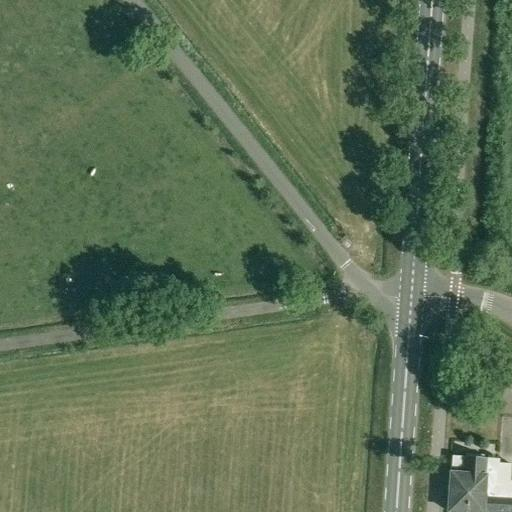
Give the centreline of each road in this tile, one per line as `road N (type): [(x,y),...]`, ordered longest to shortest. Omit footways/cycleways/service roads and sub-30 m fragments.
road 1 (unclassified): [(365,292),(130,0)]
road 2 (residential): [(0,348),(365,292)]
road 3 (secondary): [(414,296),(435,0)]
road 4 (secondary): [(396,511),(414,296)]
